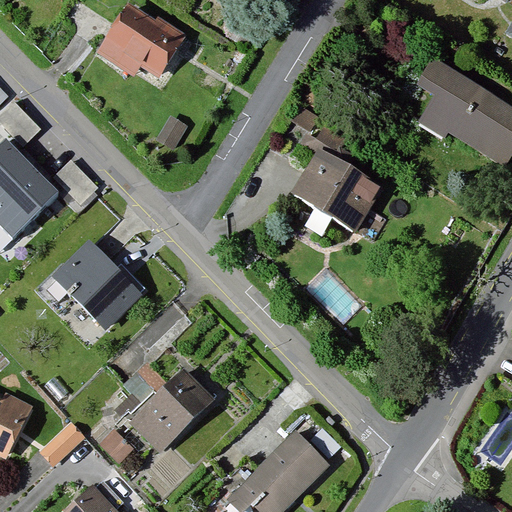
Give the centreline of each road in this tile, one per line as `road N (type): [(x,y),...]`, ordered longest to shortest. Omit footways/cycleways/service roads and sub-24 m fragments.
road 1 (residential): [(409,460),(182,229)]
road 2 (residential): [(182,229),(324,0)]
road 3 (residential): [(182,229),(0,50)]
road 4 (tertiary): [(511,291),(409,460)]
